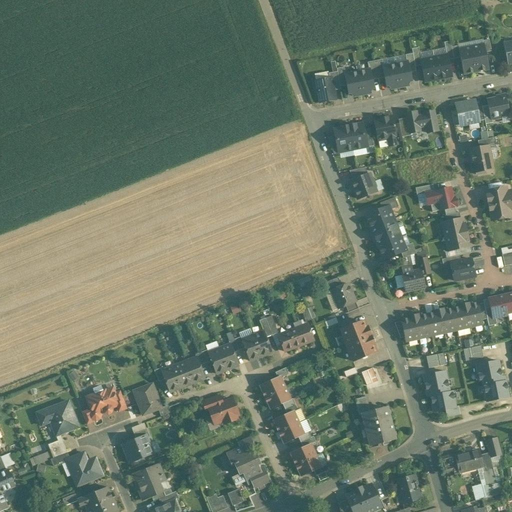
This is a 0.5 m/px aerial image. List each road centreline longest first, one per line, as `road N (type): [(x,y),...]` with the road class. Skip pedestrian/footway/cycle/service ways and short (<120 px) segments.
road 1 (residential): [(441,94),(496,285),(384,312)]
road 2 (residential): [(384,312),(309,120)]
road 3 (residential): [(425,443),(291,500)]
road 4 (residential): [(425,443),(384,312)]
road 5 (residential): [(309,120),(441,94)]
road 6 (residential): [(291,500),(241,380)]
road 7 (residential): [(309,120),(262,0)]
